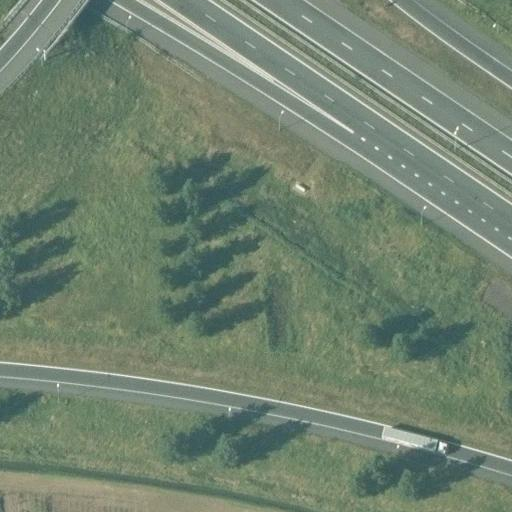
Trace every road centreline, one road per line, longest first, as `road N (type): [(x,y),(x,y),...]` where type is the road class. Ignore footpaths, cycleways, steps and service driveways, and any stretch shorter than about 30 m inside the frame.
road 1 (motorway): [(0,371),(282,408),(511,469)]
road 2 (motorway): [(116,0),(286,101),(370,128)]
road 3 (motorway): [(511,157),(278,0)]
road 4 (motorway): [(181,0),(370,128)]
road 5 (motorway): [(370,128),(511,223)]
road 6 (motorway): [(511,81),(397,0)]
